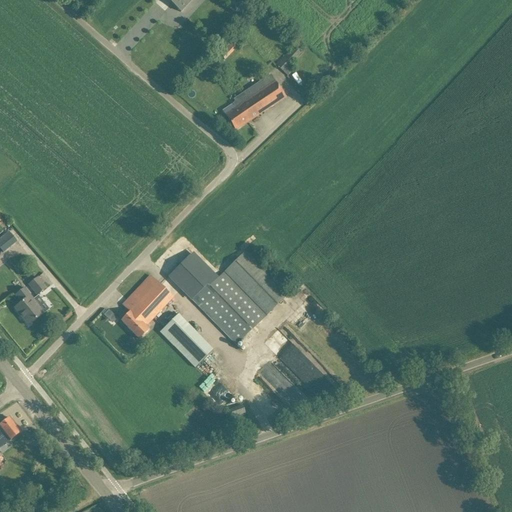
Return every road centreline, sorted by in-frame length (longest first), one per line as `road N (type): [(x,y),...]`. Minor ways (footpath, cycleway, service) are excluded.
road 1 (unclassified): [(19,385),(234,163),(54,0)]
road 2 (unclassified): [(106,494),(511,351)]
road 3 (tertiary): [(106,494),(19,385)]
